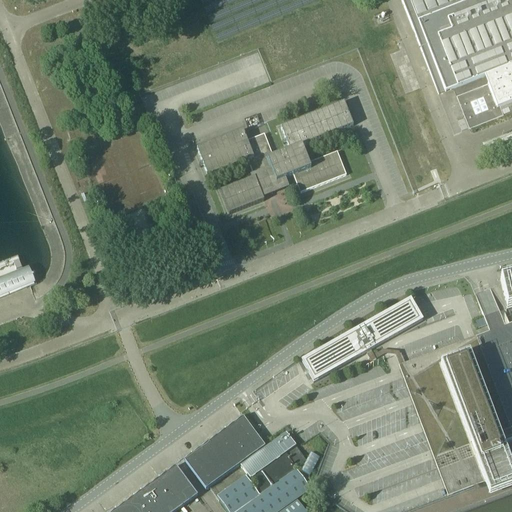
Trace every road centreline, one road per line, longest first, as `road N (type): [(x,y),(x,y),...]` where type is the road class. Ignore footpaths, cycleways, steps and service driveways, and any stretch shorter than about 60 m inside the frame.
road 1 (unclassified): [(177,433),(364,303),(406,283),(511,255)]
road 2 (unclassified): [(71,511),(177,433)]
road 3 (unclassified): [(177,433),(119,320)]
